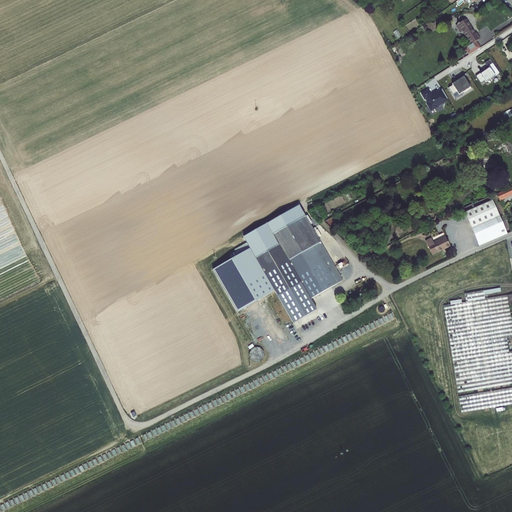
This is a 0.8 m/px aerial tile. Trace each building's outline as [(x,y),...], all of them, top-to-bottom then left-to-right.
[(465,21),(456,27),(461,34),(463,32),(471,44),(464,48),(468,55),(479,48),(475,41),(479,38),(477,35),(475,36),(465,21)] [(430,33),(437,31),(435,24),(424,27),(425,30),(429,29),(430,33)] [(500,78),(494,67),(488,71),(489,72),(484,76),(483,75),(477,79),(481,87),(485,84),(486,86),(492,82),(493,83),(500,78)] [(471,90),(463,76),(455,81),(456,82),(448,87),(452,94),(456,92),(458,95),(462,92),(463,94),(471,90)] [(448,100),(442,89),(437,92),(437,91),(431,94),(428,89),(421,94),(425,99),(426,99),(428,104),(427,104),(431,111),(437,108),(437,106),(440,104),(441,105),(445,102),(444,102),(448,100)] [(511,188),(498,195),(500,200),(511,194),(511,188)] [(427,199),(415,205),(419,213),(431,207),(427,199)] [(509,233),(494,201),(464,214),(478,247),(509,233)] [(511,202),(503,207),(505,212),(511,208),(511,202)] [(313,209),(309,213),(316,219),(320,216),(313,209)] [(340,280),(302,216),(269,235),(275,245),(252,259),(290,324),(313,311),(306,300),(340,280)] [(424,244),(431,255),(445,248),(441,241),(432,245),(430,241),(424,244)] [(431,255),(432,257),(448,248),(447,246),(445,248),(431,255)] [(511,328),(508,305),(506,294),(483,298),(482,290),(463,293),(464,302),(460,302),(459,298),(447,300),(442,305),(456,392),(511,383),(511,349),(508,350),(506,335),(511,334),(511,328)]
